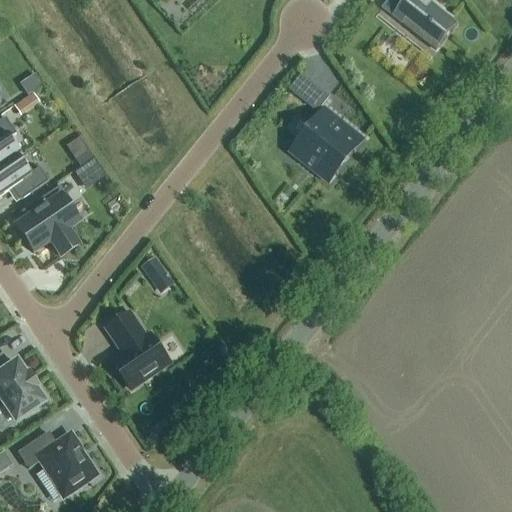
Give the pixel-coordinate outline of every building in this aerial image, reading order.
[(391,0),(384,9),(438,52),(460,24),(430,0),(391,0)] [(34,74),(19,84),(27,96),(42,85),(34,74)] [(330,98),(301,75),(289,91),(317,114),(330,98)] [(20,114),(37,105),(32,94),(14,103),(20,114)] [(291,154),(329,184),(362,142),(338,123),(324,112),(291,154)] [(0,168),(19,156),(8,140),(15,135),(4,119),(0,121),(0,168)] [(93,159),(79,139),(66,148),(80,168),(93,159)] [(19,156),(0,168),(0,197),(11,190),(19,202),(48,183),(38,169),(31,173),(19,156)] [(76,224),(66,208),(71,205),(59,187),(19,214),(24,221),(14,228),(32,254),(50,241),(61,257),(79,245),(68,230),(76,224)] [(174,285),(156,259),(141,269),(160,295),(174,285)] [(130,315),(107,331),(119,349),(122,348),(126,354),(112,364),(130,391),(170,364),(151,337),(147,340),(130,315)] [(0,356),(0,433),(43,405),(34,391),(37,389),(27,375),(24,377),(15,364),(9,368),(1,356),(0,356)] [(55,446),(47,434),(18,455),(28,470),(40,462),(64,498),(96,477),(69,437),(55,446)] [(0,472),(10,466),(1,453),(0,453),(0,472)]
